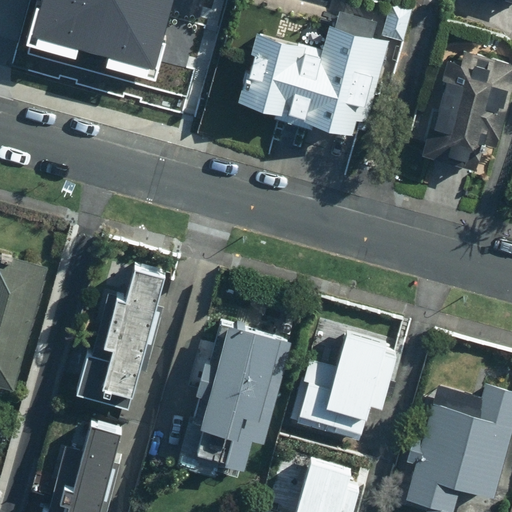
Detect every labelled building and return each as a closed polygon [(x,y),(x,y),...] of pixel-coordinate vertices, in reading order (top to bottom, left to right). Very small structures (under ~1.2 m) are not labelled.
[(41,0),(35,23),(203,70),(222,0),(41,0)] [(414,4),(401,0),(393,0),(382,32),(401,39),(414,4)] [(349,117),(364,121),(386,42),(325,25),(318,50),(251,31),(232,99),(345,130),(349,117)] [(511,64),(461,50),(458,62),(445,58),(418,152),(468,166),(475,141),(494,146),(511,81),(511,64)] [(0,251),(0,383),(7,385),(43,264),(0,251)] [(124,404),(160,275),(128,266),(120,294),(100,288),(72,390),(124,404)] [(237,469),(246,435),(259,439),(285,340),(218,322),(189,427),(224,436),(217,463),(237,469)] [(331,365),(309,359),(293,416),(356,434),(365,401),(375,404),(389,352),(378,349),(380,341),(341,330),(331,365)] [(479,399),(434,386),(402,503),(433,511),(447,511),(455,485),(489,495),(511,412),(511,391),(483,384),(479,399)] [(82,421),(74,448),(61,444),(42,511),(94,511),(117,431),(82,421)] [(344,467),(306,456),(288,511),(263,511),(261,511),(260,511),(342,511),(351,487),(339,483),(344,467)]
